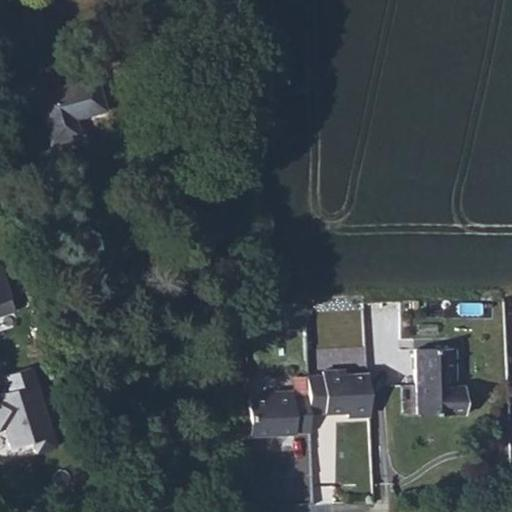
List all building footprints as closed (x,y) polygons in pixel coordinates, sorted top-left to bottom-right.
[(35,90),(46,139),(75,133),(72,115),(104,108),(97,75),(35,90)] [(0,314),(14,310),(0,266),(0,314)] [(421,414),(462,413),(461,384),(448,383),(446,348),(419,348),(421,414)] [(50,440),(31,364),(0,371),(0,419),(8,451),(50,440)] [(333,377),(311,378),(312,414),(372,411),(370,376),(355,376),(356,371),(333,372),(333,377)] [(293,410),(292,385),(245,387),(247,434),(309,431),(308,409),(293,410)]
